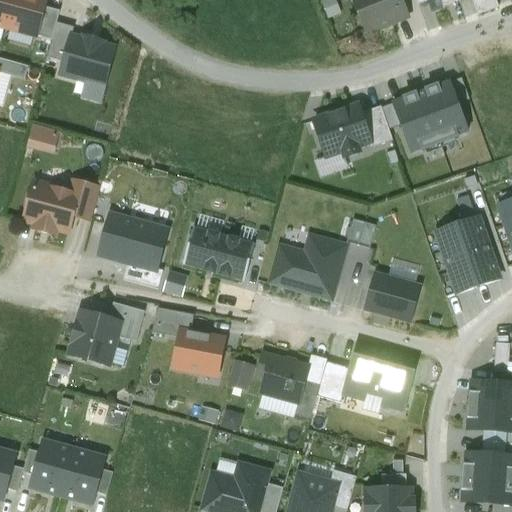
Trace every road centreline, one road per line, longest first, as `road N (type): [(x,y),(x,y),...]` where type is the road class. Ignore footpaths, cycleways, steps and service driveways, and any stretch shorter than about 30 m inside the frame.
road 1 (residential): [(104,0),(176,55),(269,81),(372,69),(511,20)]
road 2 (residential): [(454,359),(328,322),(275,319)]
road 3 (residential): [(437,511),(434,429),(454,359)]
